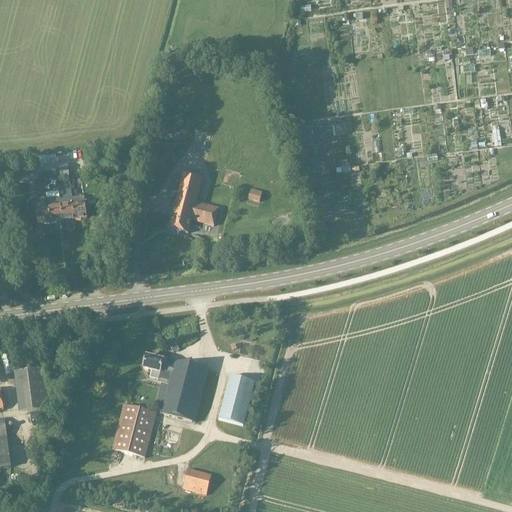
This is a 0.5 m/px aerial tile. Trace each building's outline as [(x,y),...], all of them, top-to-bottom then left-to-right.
[(207,150),(212,134),(195,129),(190,146),(207,150)] [(127,172),(129,162),(116,159),(114,169),(127,172)] [(56,173),(55,166),(55,165),(42,167),(44,181),(56,179),(56,173)] [(0,171),(0,185),(0,188),(9,187),(7,171),(0,171)] [(168,229),(188,234),(191,221),(214,227),(218,209),(196,204),(202,179),(183,174),(168,229)] [(41,192),(40,184),(40,181),(30,183),(31,190),(34,190),(35,193),(41,192)] [(259,203),(262,193),(250,189),(248,200),(259,203)] [(74,220),(72,199),(70,190),(66,191),(66,197),(62,197),(63,200),(60,200),(59,198),(62,222),(74,220)] [(72,199),(74,220),(87,219),(84,197),(72,199)] [(50,224),(47,200),(46,200),(46,198),(32,200),(34,211),(30,212),(31,218),(37,218),(38,225),(50,224)] [(50,224),(62,222),(59,198),(47,200),(50,224)] [(173,364),(146,356),(142,369),(151,372),(149,378),(158,381),(158,383),(167,386),(173,364)] [(173,363),(173,364),(167,386),(160,415),(194,423),(208,372),(173,363)] [(15,374),(20,414),(49,411),(44,370),(15,374)] [(230,377),(218,421),(242,427),(254,384),(230,377)] [(124,406),(112,452),(144,460),(156,414),(124,406)] [(0,469),(10,468),(4,420),(0,420),(0,469)] [(206,496),(211,476),(187,470),(182,490),(206,496)]
